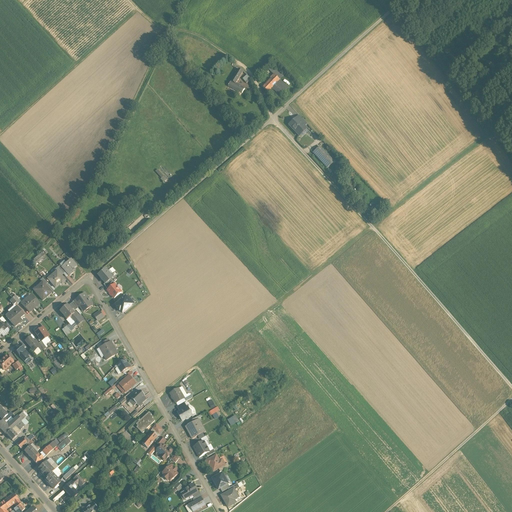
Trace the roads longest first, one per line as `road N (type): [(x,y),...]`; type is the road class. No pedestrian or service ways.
road 1 (residential): [(0,352),(86,277),(219,511)]
road 2 (track): [(511,388),(322,171)]
road 3 (track): [(369,224),(192,368)]
road 4 (track): [(389,10),(511,154)]
road 5 (track): [(138,8),(0,133)]
road 6 (track): [(272,116),(401,0)]
road 7 (track): [(511,400),(386,511)]
road 8 (track): [(492,130),(372,227)]
road 9 (track): [(242,66),(201,36),(162,28),(138,8)]
